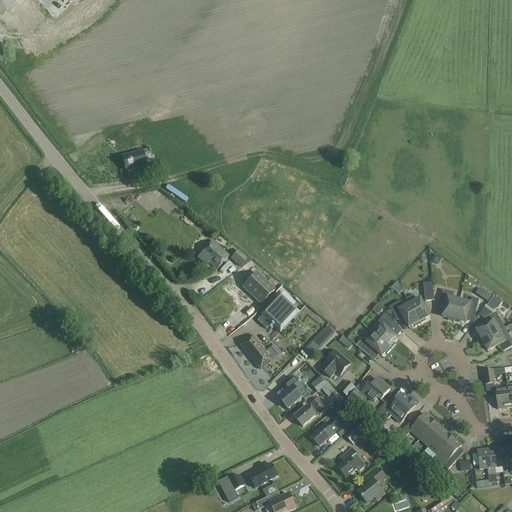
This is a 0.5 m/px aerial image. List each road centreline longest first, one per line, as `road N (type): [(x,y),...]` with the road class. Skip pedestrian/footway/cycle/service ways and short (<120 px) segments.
road 1 (tertiary): [(0,90),(183,306)]
road 2 (tertiary): [(340,511),(183,306)]
road 3 (residential): [(455,394),(462,368),(446,345),(429,347),(422,361),(440,389)]
